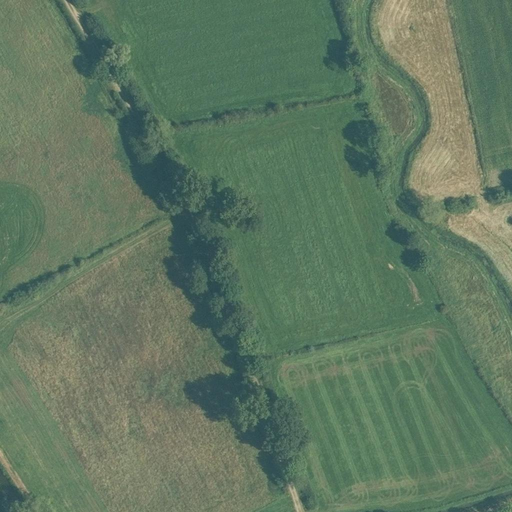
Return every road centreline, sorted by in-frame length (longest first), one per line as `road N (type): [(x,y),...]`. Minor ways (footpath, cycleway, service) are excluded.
road 1 (track): [(188,208),(299,511)]
road 2 (track): [(67,0),(188,208)]
